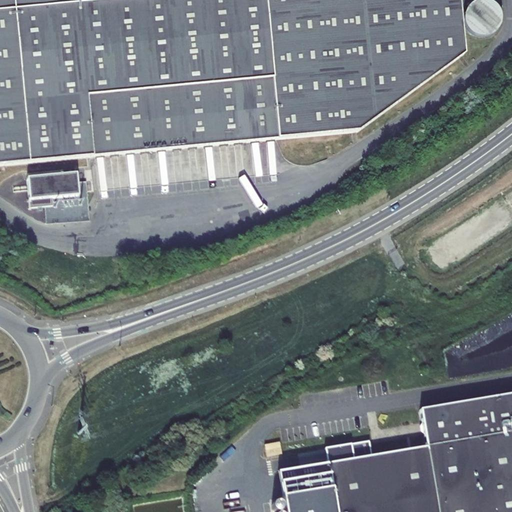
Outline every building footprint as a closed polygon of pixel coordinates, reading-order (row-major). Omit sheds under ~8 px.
[(0,0),(0,165),(357,132),(463,55),(458,0),(0,0)] [(482,0),(479,0),(478,1),(474,2),(471,3),(469,6),(467,9),(466,12),(466,16),(467,19),(468,22),(471,25),(474,27),(477,28),(480,29),(484,28),(487,27),(490,25),(492,22),(494,19),(494,16),(494,12),(493,9),(491,6),(489,3),(486,1),(482,0)] [(321,386),(301,389),(303,404),(323,402),(321,386)] [(511,511),(511,389),(424,405),(430,442),(332,459),(336,483),(340,511),(511,511)] [(340,511),(336,483),(316,487),(319,505),(289,510),(289,511),(340,511)]
